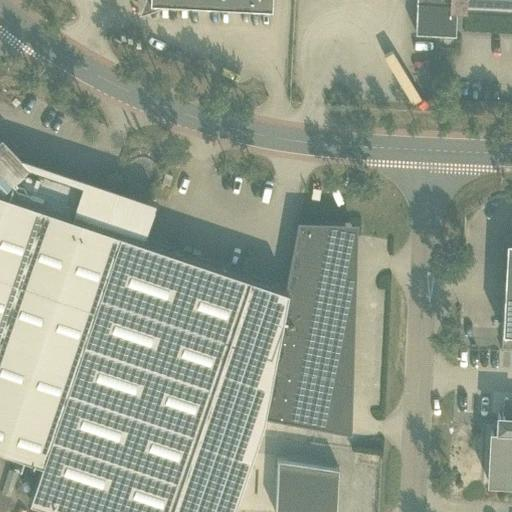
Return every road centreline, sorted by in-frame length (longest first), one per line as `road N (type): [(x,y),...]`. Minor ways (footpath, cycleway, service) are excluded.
road 1 (unclassified): [(433,150),(298,141),(211,124),(75,62),(3,11)]
road 2 (unclassified): [(433,150),(414,511)]
